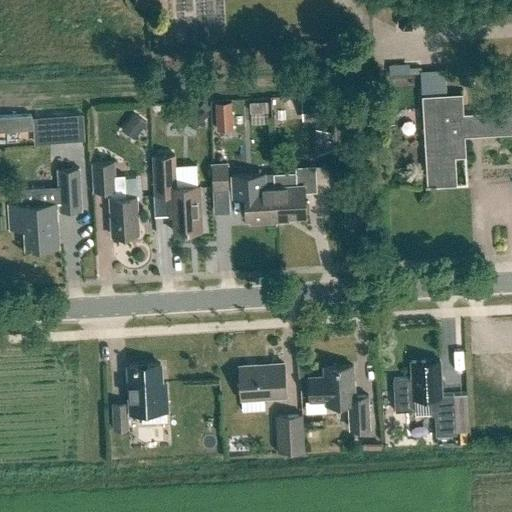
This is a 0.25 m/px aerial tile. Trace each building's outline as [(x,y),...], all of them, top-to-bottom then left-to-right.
[(344,53),(316,53),(316,73),(344,73),(344,53)] [(418,70),(418,91),(443,90),(443,69),(418,70)] [(486,134),(485,112),(464,113),(463,93),(442,94),(423,95),(428,186),(457,184),(456,157),(466,156),(465,135),(486,134)] [(324,97),(303,98),(303,120),(325,120),(324,97)] [(216,115),(232,114),(231,102),(215,103),(216,115)] [(195,129),(209,115),(198,105),(185,120),(195,129)] [(511,110),(485,112),(486,134),(511,132),(511,110)] [(0,128),(29,128),(29,113),(0,113),(0,128)] [(138,135),(147,123),(134,113),(125,125),(138,135)] [(50,143),(85,141),(83,114),(48,117),(50,143)] [(174,215),(174,231),(202,230),(200,184),(176,185),(175,156),(154,157),(156,195),(167,195),(168,215),(174,215)] [(114,176),(114,161),(93,162),(94,189),(112,189),(112,199),(109,199),(110,235),(138,234),(136,196),(124,196),(124,176),(114,176)] [(213,162),(214,190),(230,189),(229,161),(213,162)] [(297,172),(273,173),(275,218),(306,216),(305,190),(317,189),(316,166),(296,167),(297,172)] [(56,203),(18,206),(19,221),(27,221),(28,249),(32,249),(32,251),(42,251),(42,248),(58,247),(56,212),(82,210),(79,169),(58,170),(60,203),(56,203)] [(275,218),(273,173),(263,173),(264,185),(248,186),(248,174),(232,174),(233,196),(245,195),(247,219),(275,218)] [(442,401),(442,396),(442,395),(441,385),(441,378),(440,359),(411,361),(411,377),(393,378),(395,411),(414,409),(415,415),(431,414),(434,414),(435,434),(455,433),(454,400),(442,401)] [(166,381),(163,381),(162,363),(128,364),(130,402),(114,403),(115,428),(127,428),(127,412),(167,410),(166,381)] [(286,396),(284,364),(238,366),(240,399),(242,399),(243,411),(265,410),(264,397),(286,396)] [(354,396),(353,365),(324,366),(325,375),(309,376),(310,400),(325,399),(326,403),(350,403),(351,428),(369,427),(368,395),(354,396)] [(304,448),(302,413),(275,413),(277,450),(304,448)]
